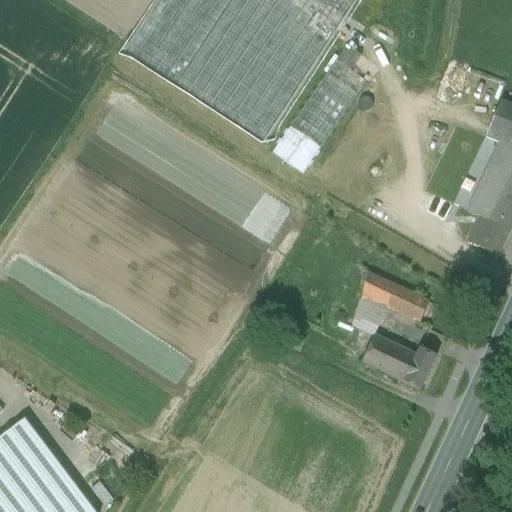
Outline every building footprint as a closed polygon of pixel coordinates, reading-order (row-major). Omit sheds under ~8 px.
[(158,0),(124,52),(265,143),(358,0),(158,0)] [(346,46),(327,72),(356,93),(364,81),(350,70),(360,56),(354,51),(356,49),(353,47),(352,50),(346,46)] [(326,72),(270,152),(300,173),(356,93),(327,72),(326,72)] [(373,112),(374,108),(373,104),(371,101),(367,99),(363,98),(359,99),(356,101),(354,105),(353,109),(354,113),(356,116),(360,118),(364,119),(368,118),(371,116),(373,112)] [(511,107),(501,104),(485,140),(497,145),(511,151),(511,107)] [(444,110),(426,112),(432,149),(447,147),(450,146),(444,110)] [(511,151),(497,145),(468,214),(479,219),(481,215),(487,217),(490,208),(499,212),(503,201),(511,205),(511,151)] [(447,147),(432,149),(436,172),(451,170),(447,147)] [(487,217),(481,215),(479,219),(468,247),(498,259),(511,228),(511,205),(503,201),(499,212),(490,208),(487,217)] [(368,275),(361,298),(385,308),(420,324),(430,303),(368,275)] [(361,298),(353,328),(359,330),(372,336),(385,308),(361,298)] [(346,359),(403,385),(416,357),(372,336),(359,330),(346,359)] [(278,347),(297,355),(302,342),(283,334),(278,347)] [(437,357),(419,349),(416,357),(403,385),(421,393),(437,357)] [(100,511),(110,505),(44,418),(0,451),(0,511),(100,511)]
